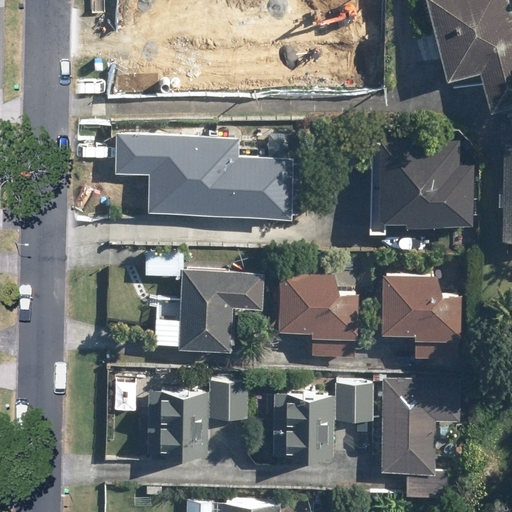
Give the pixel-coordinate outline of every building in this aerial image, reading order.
[(248,0),(165,0),(165,6),(200,7),(200,0),(212,0),(212,24),(184,24),(183,65),(202,65),(202,80),(321,83),(322,58),(284,56),(285,30),(248,29),(248,0)] [(511,4),(511,0),(425,0),(442,75),(476,67),(485,106),(511,100),(511,4)] [(235,132),(168,129),(166,211),(237,213),(238,184),(247,184),(246,212),(288,213),(289,151),(235,150),(235,132)] [(457,139),(380,136),(377,221),(469,224),(471,164),(456,163),(457,139)] [(511,142),(503,142),(499,235),(511,235),(511,142)] [(182,248),(146,247),(146,271),(177,271),(176,345),(229,346),(230,306),(260,306),(260,268),(181,266),(182,248)] [(333,268),(276,265),(276,331),(310,332),(309,353),(352,355),(355,287),(333,286),(333,268)] [(435,271),(379,269),(378,286),(374,286),(374,300),(379,300),(378,334),(412,335),(411,353),(455,355),(458,289),(434,288),(435,271)] [(458,378),(383,373),(379,466),(427,469),(431,469),(434,416),(455,417),(458,378)] [(201,389),(147,385),(146,450),(207,451),(208,415),(246,416),(247,375),(201,374),(201,389)] [(327,389),(271,387),(268,454),(332,457),(334,419),(369,420),(371,380),(328,378),(327,389)] [(276,511),(277,498),(176,493),(175,511),(276,511)]
